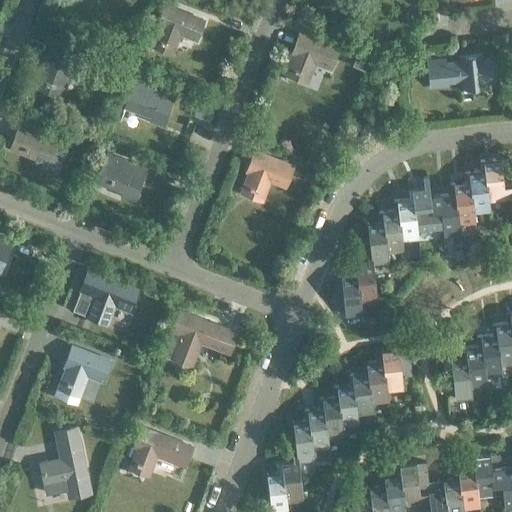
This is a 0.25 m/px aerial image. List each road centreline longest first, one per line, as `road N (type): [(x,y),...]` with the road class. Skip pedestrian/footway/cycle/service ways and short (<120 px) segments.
road 1 (residential): [(298,317),(341,205),(382,161),(441,142),(511,134)]
road 2 (residential): [(172,270),(275,0)]
road 3 (residential): [(0,434),(73,235)]
road 4 (residential): [(298,317),(223,511)]
road 5 (residential): [(298,317),(172,270)]
